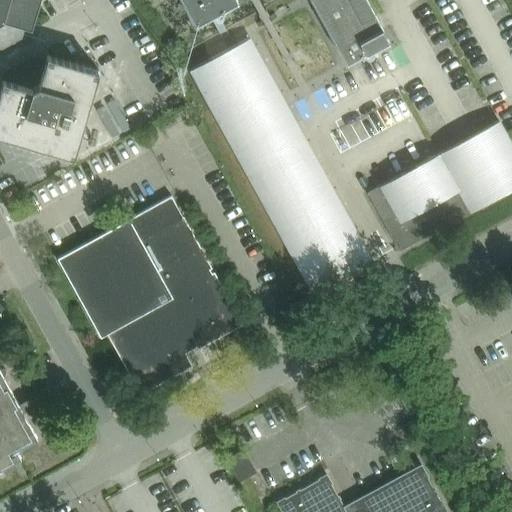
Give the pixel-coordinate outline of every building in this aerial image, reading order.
[(30,25),(37,0),(0,0),(0,44),(0,45),(18,35),(22,22),(30,25)] [(312,0),(346,61),(388,39),(366,0),(182,0),(195,24),(237,1),(236,0),(312,0)] [(314,297),(375,264),(343,205),(287,103),(250,37),(190,70),(314,297)] [(0,134),(73,156),(98,70),(46,55),(44,63),(32,59),(13,69),(10,81),(2,79),(0,84),(0,134)] [(511,188),(511,142),(510,139),(509,137),(499,119),(379,185),(368,192),(400,250),(470,212),(511,188)] [(140,392),(190,364),(185,354),(241,323),(182,216),(170,195),(128,218),(56,258),(100,337),(107,333),(140,392)] [(434,324),(426,328),(432,338),(439,334),(434,324)] [(0,469),(20,458),(16,449),(37,438),(0,371),(0,469)] [(414,389),(399,397),(409,416),(424,407),(414,389)] [(446,511),(423,469),(414,473),(346,511),(325,474),(277,501),(282,511),(446,511)]
